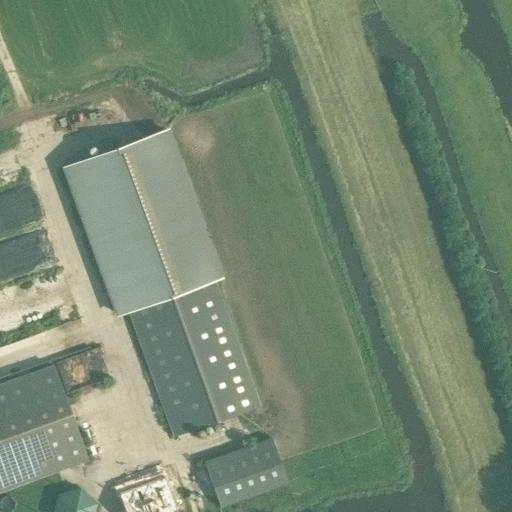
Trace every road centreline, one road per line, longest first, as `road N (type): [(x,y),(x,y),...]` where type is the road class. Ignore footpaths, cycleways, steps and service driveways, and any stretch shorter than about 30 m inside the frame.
road 1 (track): [(146,458),(0,39)]
road 2 (track): [(117,91),(0,126)]
